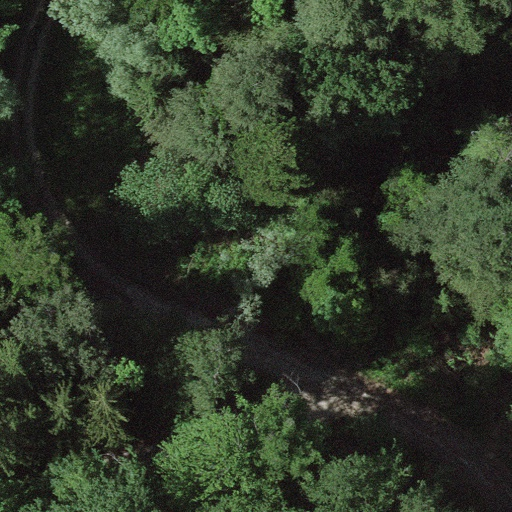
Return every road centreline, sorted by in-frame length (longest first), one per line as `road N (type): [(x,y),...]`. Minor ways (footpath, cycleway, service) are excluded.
road 1 (track): [(354,386),(117,292),(36,181),(24,64),(54,0)]
road 2 (track): [(354,386),(0,501)]
road 3 (track): [(511,493),(456,425),(354,386)]
